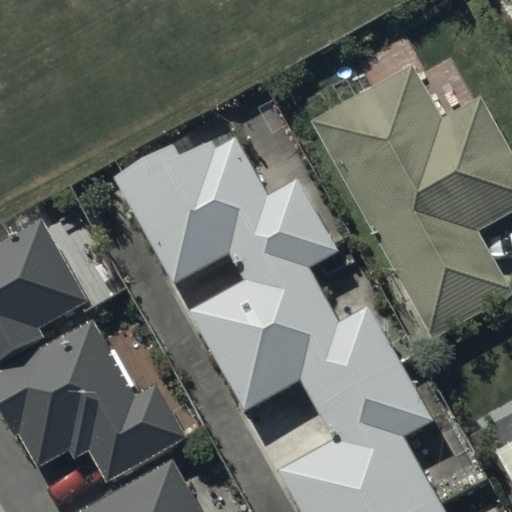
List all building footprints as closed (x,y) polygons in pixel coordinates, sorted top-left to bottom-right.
[(511,146),(485,99),(445,122),(414,68),(360,99),(352,86),(329,99),(335,110),(315,122),(437,339),(511,297),(511,289),(482,236),(511,218),(511,146)] [(447,511),(408,439),(436,424),(372,308),(343,324),(315,272),(341,257),(301,183),(270,200),(238,141),(219,151),(216,145),(185,162),(177,148),(118,180),(176,287),(232,257),(246,283),(191,313),(246,415),(305,384),(336,442),(281,472),(302,511),(447,511)] [(0,365),(48,340),(43,330),(90,305),(48,226),(0,251),(0,365)] [(107,484),(192,439),(140,341),(113,355),(96,323),(0,376),(0,405),(19,439),(21,438),(39,471),(71,453),(76,461),(90,454),(107,484)] [(511,443),(497,452),(511,477),(511,443)] [(204,511),(176,461),(90,511),(204,511)]
